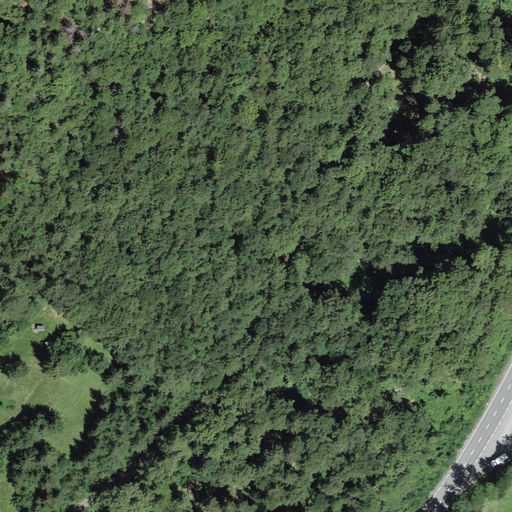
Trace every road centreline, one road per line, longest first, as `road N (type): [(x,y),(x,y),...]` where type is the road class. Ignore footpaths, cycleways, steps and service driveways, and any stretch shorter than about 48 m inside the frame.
road 1 (track): [(77,511),(129,476),(219,392),(297,212),(417,0)]
road 2 (primary): [(511,381),(436,511)]
